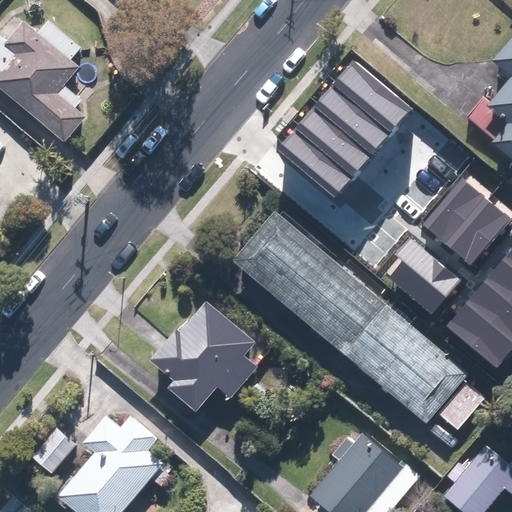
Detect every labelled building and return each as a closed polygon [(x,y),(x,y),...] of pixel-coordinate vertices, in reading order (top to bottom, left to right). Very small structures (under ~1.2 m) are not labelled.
[(0,30),(0,77),(71,140),(100,107),(73,83),(90,64),(80,56),(91,43),(58,14),(47,27),(35,16),(16,37),(4,26),(0,30)] [(485,150),(509,170),(511,166),(511,40),(488,69),(499,78),(463,121),(491,143),(485,150)] [(333,83),(391,131),(410,108),(353,60),(333,83)] [(314,106),(371,154),(391,131),(333,83),(314,106)] [(295,129),(352,176),(371,154),(314,106),(295,129)] [(276,152),(333,199),(352,176),(295,129),(276,152)] [(463,178),(423,225),(448,246),(488,199),(463,178)] [(488,199),(448,246),(471,264),(510,218),(488,199)] [(270,217),(227,268),(422,429),(432,417),(455,436),(483,402),(460,383),(465,378),(270,217)] [(388,278),(432,316),(462,280),(411,237),(396,254),(403,260),(388,278)] [(511,249),(502,261),(511,268),(511,249)] [(485,281),(511,304),(511,268),(502,261),(485,281)] [(466,303),(511,341),(511,304),(485,281),(466,303)] [(255,348),(203,303),(147,367),(169,386),(162,394),(191,419),(214,393),(227,405),(256,372),(243,361),(255,348)] [(447,325),(498,368),(511,351),(511,341),(466,303),(447,325)] [(53,499),(67,511),(123,511),(161,468),(146,455),(155,444),(128,421),(119,431),(104,418),(78,447),(90,457),(53,499)] [(56,428),(28,462),(48,478),(76,444),(56,428)] [(391,511),(419,480),(362,432),(304,501),(316,511),(391,511)] [(511,472),(481,448),(438,501),(451,511),(484,511),(511,478),(511,472)] [(32,511),(21,502),(11,511),(32,511)]
